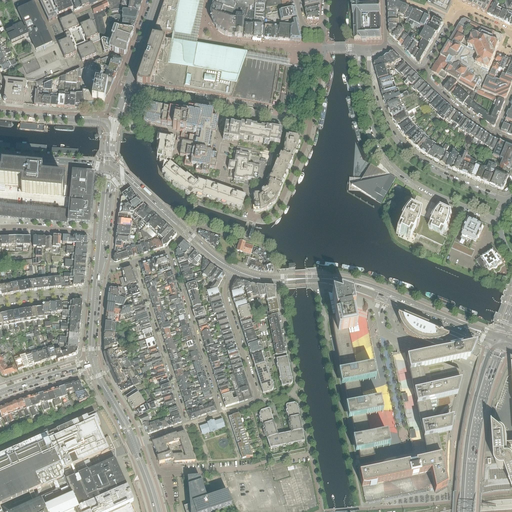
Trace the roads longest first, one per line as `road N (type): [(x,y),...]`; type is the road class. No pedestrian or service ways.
road 1 (residential): [(359,48),(362,92),(386,158),(419,185),(500,224)]
road 2 (residential): [(510,199),(446,177),(397,142),(374,100),(368,47)]
road 3 (residential): [(284,458),(311,453),(300,399),(292,394),(297,385),(277,282)]
road 4 (residential): [(116,86),(310,124)]
road 5 (residential): [(221,412),(257,399),(225,296),(233,269)]
road 6 (residential): [(186,425),(132,261)]
road 7 (secondary): [(492,342),(470,422),(461,511)]
road 8 (residential): [(168,250),(221,412)]
road 9 (secondary): [(469,511),(476,425),(499,346)]
road 10 (unclassified): [(459,414),(469,370),(382,333),(379,317)]
road 11 (residential): [(422,72),(461,13),(511,33)]
road 12 (secondary): [(500,336),(385,290)]
